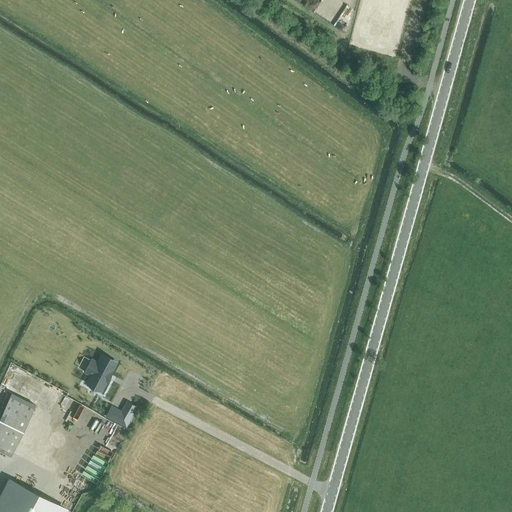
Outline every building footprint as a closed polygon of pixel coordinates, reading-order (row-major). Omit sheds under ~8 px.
[(334,9),(349,18),(356,7),(346,1),(344,4),(339,1),(334,9)] [(102,355),(98,363),(95,362),(89,373),(92,375),(88,383),(101,390),(105,382),(106,382),(112,371),(111,370),(115,362),(102,355)] [(0,450),(12,456),(35,405),(10,394),(0,416),(0,450)] [(103,430),(112,434),(118,422),(109,418),(103,430)] [(12,480),(0,501),(0,511),(62,511),(65,508),(12,480)]
